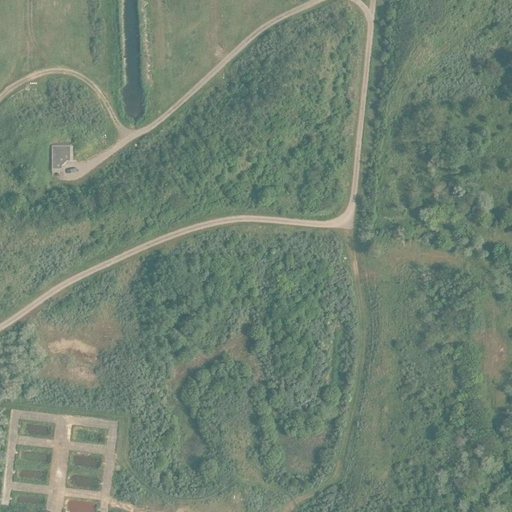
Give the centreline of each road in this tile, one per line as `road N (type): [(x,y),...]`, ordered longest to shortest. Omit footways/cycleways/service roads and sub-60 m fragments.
road 1 (unclassified): [(0,328),(75,278),(184,230),(241,219),(349,225),(373,0)]
road 2 (track): [(0,99),(41,71),(69,69),(94,84),(127,142)]
